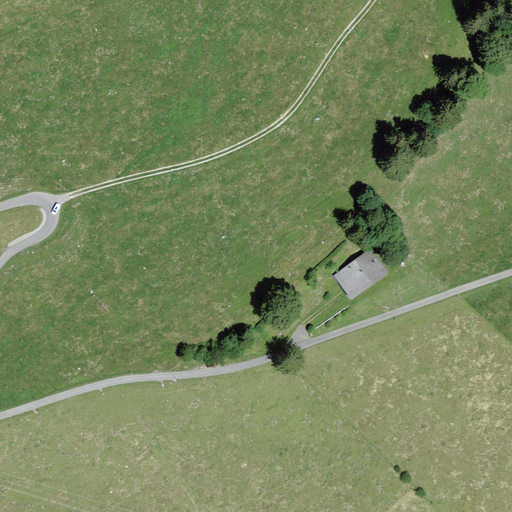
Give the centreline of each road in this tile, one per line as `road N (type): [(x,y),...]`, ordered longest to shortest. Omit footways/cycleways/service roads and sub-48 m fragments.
road 1 (unclassified): [(511,272),(254,365),(137,376),(0,415)]
road 2 (track): [(55,208),(261,136),(304,95),(373,0)]
road 3 (unclassified): [(0,264),(55,220),(48,201),(0,208)]
